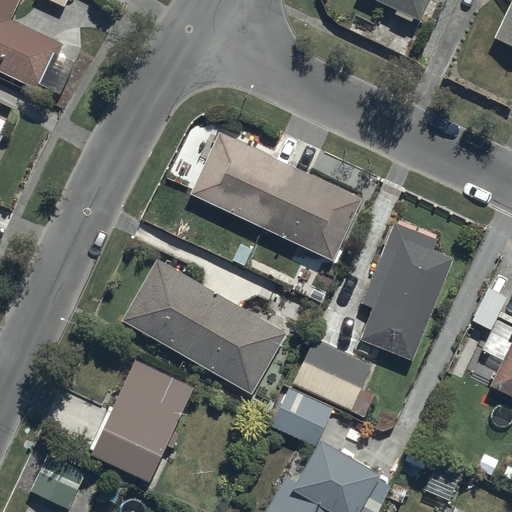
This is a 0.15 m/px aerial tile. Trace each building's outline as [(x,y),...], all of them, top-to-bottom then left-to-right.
[(22,0),(0,0),(0,74),(39,93),(40,90),(58,98),(72,68),(58,62),(64,49),(11,23),(22,0)] [(42,0),(64,10),(68,0),(42,0)] [(365,0),(396,15),(394,19),(410,26),(412,21),(419,25),(431,0),(365,0)] [(511,2),(495,41),(511,48),(511,2)] [(221,136),(192,196),(333,265),(362,204),(221,136)] [(413,364),(453,264),(433,256),(439,242),(395,225),(362,308),(373,313),(361,343),(413,364)] [(156,264),(122,324),(252,399),(286,339),(156,264)] [(511,326),(498,320),(507,301),(488,292),(471,326),(493,336),(474,375),(496,386),(495,388),(511,396),(511,326)] [(314,341),(293,387),(364,421),(374,399),(361,393),(373,369),(314,341)] [(137,365),(91,461),(149,489),(195,393),(137,365)] [(268,426),(314,449),(333,412),(286,389),(268,426)] [(319,448),(296,487),(285,481),(266,511),(378,511),(391,490),(319,448)] [(49,453),(30,494),(68,511),(69,511),(89,471),(49,453)] [(433,473),(425,491),(449,503),(458,485),(433,473)]
